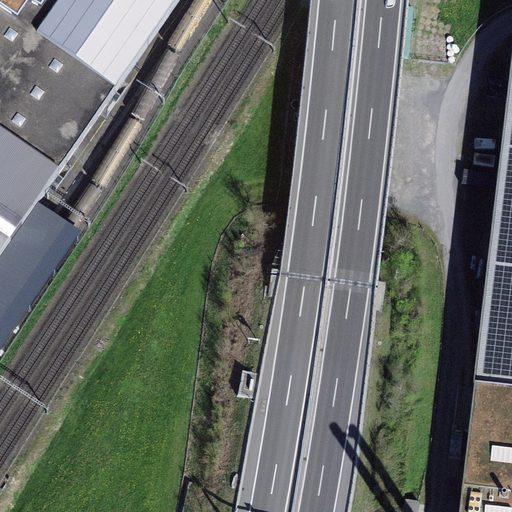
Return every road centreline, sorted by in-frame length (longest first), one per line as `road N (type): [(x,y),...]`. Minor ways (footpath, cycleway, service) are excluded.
road 1 (motorway): [(337,0),(306,277),(268,511)]
road 2 (motorway): [(315,511),(382,0)]
